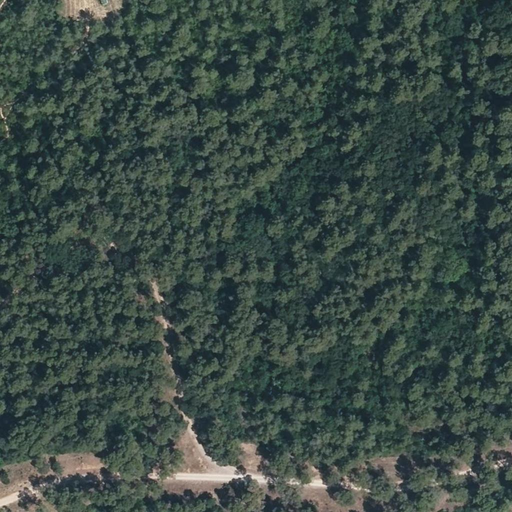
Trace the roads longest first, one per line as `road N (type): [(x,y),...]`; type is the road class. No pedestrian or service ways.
road 1 (track): [(511,461),(385,491),(216,476),(48,478),(0,500)]
road 2 (track): [(0,309),(60,259),(98,242),(144,265),(183,408),(216,476)]
